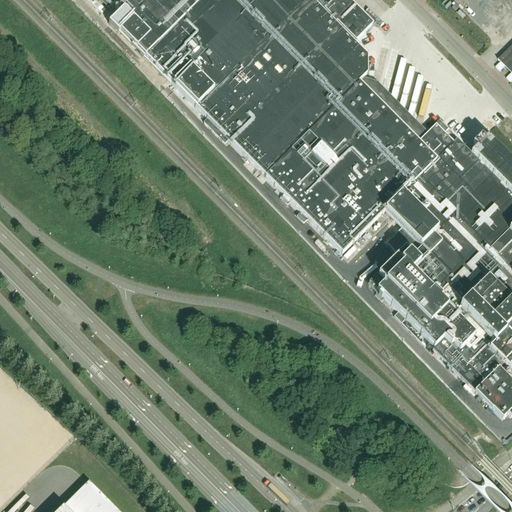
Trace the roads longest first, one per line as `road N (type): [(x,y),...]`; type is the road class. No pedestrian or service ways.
road 1 (secondary): [(289,511),(0,231)]
road 2 (secondary): [(0,265),(239,511)]
road 3 (unclassified): [(407,0),(511,108)]
